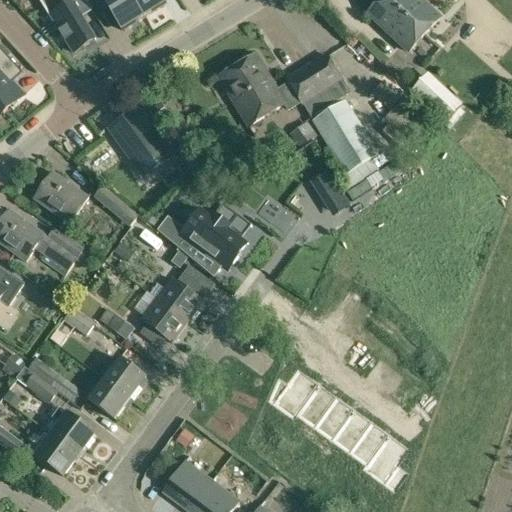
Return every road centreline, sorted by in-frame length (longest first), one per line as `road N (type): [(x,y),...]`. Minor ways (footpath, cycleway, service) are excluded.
road 1 (residential): [(121,495),(123,473),(246,308)]
road 2 (residential): [(83,107),(257,0)]
road 3 (residential): [(0,16),(83,107)]
